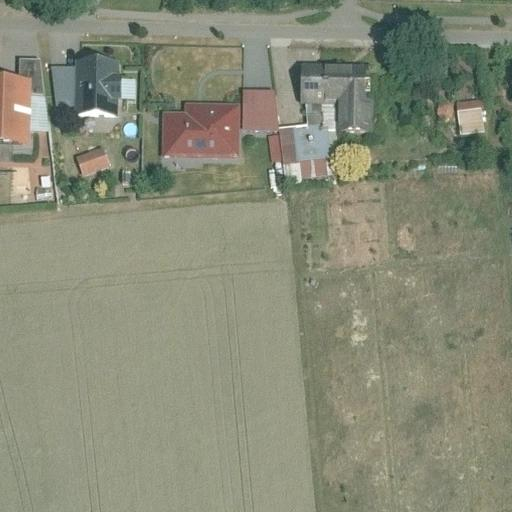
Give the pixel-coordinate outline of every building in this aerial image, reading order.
[(123,64),(78,62),(77,118),(122,119),(123,64)] [(374,62),(304,62),(302,105),(341,106),(342,135),(374,133),(374,62)] [(35,82),(0,80),(0,147),(32,149),(35,82)] [(480,102),(455,104),(457,137),(482,135),(480,102)] [(186,115),(164,115),(164,158),(238,159),(239,109),(186,108),(186,115)] [(100,149),(72,160),(79,180),(108,168),(100,149)]
